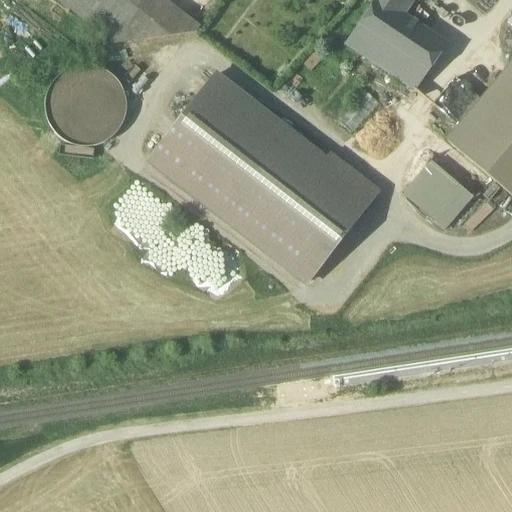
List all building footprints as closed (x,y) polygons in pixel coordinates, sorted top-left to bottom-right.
[(144,4),(138,0),(57,0),(113,43),(144,4)] [(398,13),(378,0),(376,0),(357,28),(380,44),(426,76),(446,46),(398,13)] [(407,0),(378,0),(398,13),(407,0)] [(511,29),(511,14),(511,13),(503,22),(511,29)] [(380,44),(357,28),(346,44),(369,59),(380,44)] [(426,76),(380,44),(369,59),(368,61),(414,93),(426,76)] [(511,66),(447,143),(511,197),(511,66)] [(66,140),(109,144),(115,73),(54,68),(50,118),(68,120),(66,140)] [(325,162),(215,77),(149,161),(307,284),(377,195),(329,158),(325,162)] [(479,101),(454,80),(432,105),(457,126),(479,101)] [(473,199),(430,162),(402,195),(445,231),(473,199)]
